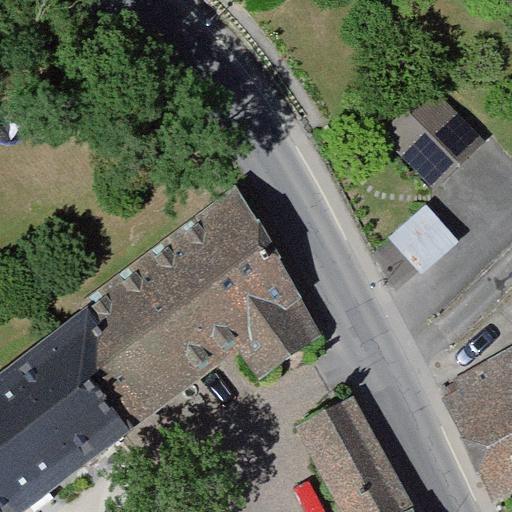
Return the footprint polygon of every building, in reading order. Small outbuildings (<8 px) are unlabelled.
[(429,99),(379,145),(430,199),(479,152),(429,99)] [(0,377),(0,511),(31,511),(237,350),(266,391),(320,347),(231,202),(0,377)] [(389,236),(422,274),(460,242),(427,204),(389,236)] [(511,342),(445,389),(491,508),(511,497),(511,342)] [(331,511),(407,511),(406,508),(348,396),(290,433),(331,511)]
